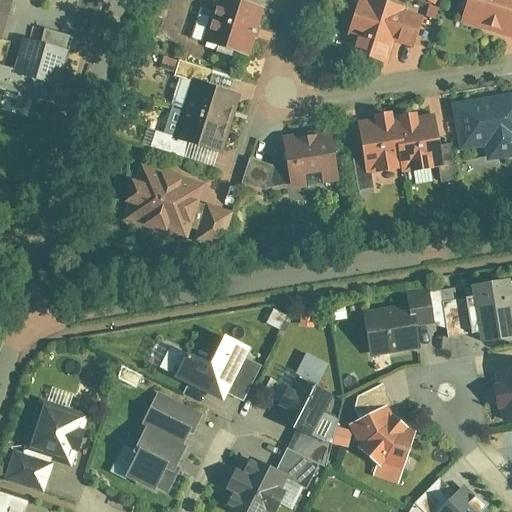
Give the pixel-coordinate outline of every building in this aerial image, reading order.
[(0,0),(0,42),(10,0),(0,0)] [(511,0),(471,0),(464,26),(511,40),(511,36),(511,0)] [(256,14),(218,4),(206,49),(244,59),(256,14)] [(418,21),(360,6),(351,39),(357,41),(353,60),(385,68),(391,47),(410,52),(418,21)] [(56,91),(65,55),(23,44),(14,80),(56,91)] [(233,103),(191,90),(175,143),(216,156),(233,103)] [(511,103),(456,111),(462,152),(487,149),(489,162),(511,158),(511,153),(511,143),(511,103)] [(392,125),(358,130),(364,177),(398,173),(392,130),(392,125)] [(426,125),(392,130),(398,173),(398,176),(433,172),(426,125)] [(325,139),(284,145),(290,192),(332,186),(325,139)] [(138,171),(121,225),(185,245),(202,190),(138,171)] [(511,328),(507,293),(474,297),(481,349),(511,344),(511,328)] [(409,316),(364,323),(370,365),(415,359),(411,335),(429,332),(425,304),(407,307),(409,316)] [(244,360),(224,351),(211,377),(186,364),(175,387),(220,409),(224,401),(241,367),(244,360)] [(315,384),(325,365),(302,353),(292,372),(315,384)] [(258,376),(241,367),(224,401),(241,410),(258,376)] [(511,377),(494,381),(503,432),(511,430),(511,377)] [(328,407),(295,389),(275,428),(299,441),(308,445),(321,420),(328,407)] [(359,429),(385,417),(390,414),(381,395),(357,406),(353,418),(359,429)] [(138,460),(125,487),(152,500),(154,498),(165,503),(176,481),(172,479),(182,459),(179,457),(187,441),(190,442),(199,424),(157,403),(141,435),(144,436),(134,457),(138,460)] [(412,441),(385,417),(359,429),(347,435),(356,456),(376,474),(373,484),(396,491),(412,441)] [(79,430),(41,419),(29,461),(66,472),(70,458),(76,460),(81,441),(76,439),(79,430)] [(336,428),(321,420),(308,445),(299,441),(291,463),(314,473),(325,477),(336,428)] [(285,461),(274,485),(283,489),(303,498),(314,473),(291,463),(285,461)] [(274,485),(248,472),(243,483),(234,479),(224,500),(231,503),(226,511),(271,511),(283,489),(274,485)] [(475,511),(462,498),(447,511),(475,511)]
